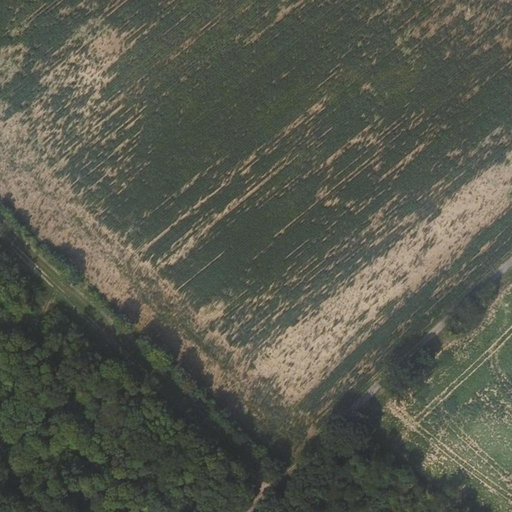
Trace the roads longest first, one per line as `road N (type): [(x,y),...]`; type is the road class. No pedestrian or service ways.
road 1 (track): [(0,226),(274,491)]
road 2 (track): [(511,267),(252,511)]
